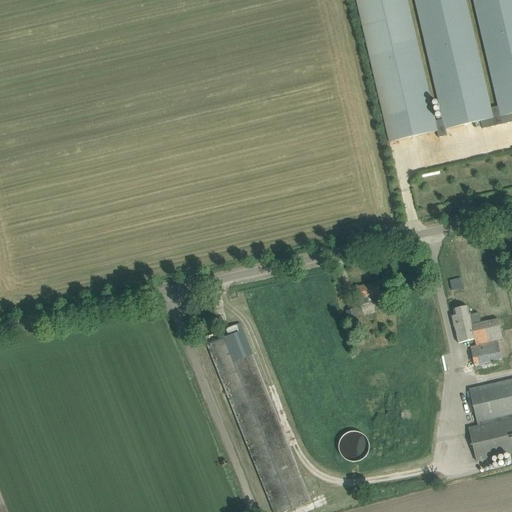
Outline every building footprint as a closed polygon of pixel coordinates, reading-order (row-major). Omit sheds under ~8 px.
[(414,0),(443,119),(435,121),(406,0),(356,0),(390,143),(437,132),(438,138),(447,136),(446,130),(481,121),(483,129),(511,122),(511,0),(473,0),(498,107),(491,108),(465,0),(414,0)] [(461,278),(449,280),(452,290),(463,288),(461,278)] [(357,287),(359,297),(361,305),(381,301),(377,283),(357,287)] [(469,347),(473,366),(501,360),(497,343),(502,342),(497,320),(480,324),(478,314),(470,315),(470,314),(469,314),(467,307),(454,310),(455,316),(452,317),(458,344),(474,340),(475,346),(469,347)] [(347,312),(349,321),(351,328),(359,326),(358,319),(355,310),(347,312)] [(216,328),(214,320),(201,323),(203,331),(216,328)] [(285,511),(308,503),(240,335),(236,325),(205,338),(274,511),(285,511)] [(511,380),(469,390),(478,427),(469,429),(476,462),(511,453),(511,380)] [(338,446),(338,447),(338,449),(339,450),(339,451),(339,452),(340,454),(341,455),(341,456),(342,457),(343,458),(344,459),(345,460),(346,461),(347,461),(349,462),(350,462),(351,462),(353,463),(354,463),(355,463),(357,462),(358,462),(359,462),(360,461),(362,461),(363,460),(364,459),(365,458),(366,457),(367,456),(367,455),(368,454),(368,452),(369,451),(369,450),(369,448),(369,447),(369,446),(369,444),(369,443),(368,442),(368,441),(367,439),(367,438),(366,437),(365,436),(364,435),(363,434),(362,434),(360,433),(359,433),(358,432),(357,432),(355,432),(354,432),(353,432),(351,432),(350,432),(349,433),(347,433),(346,434),(345,435),(344,435),(343,436),(342,437),(341,438),(341,439),(340,441),(339,442),(339,443),(339,444),(338,446)]
